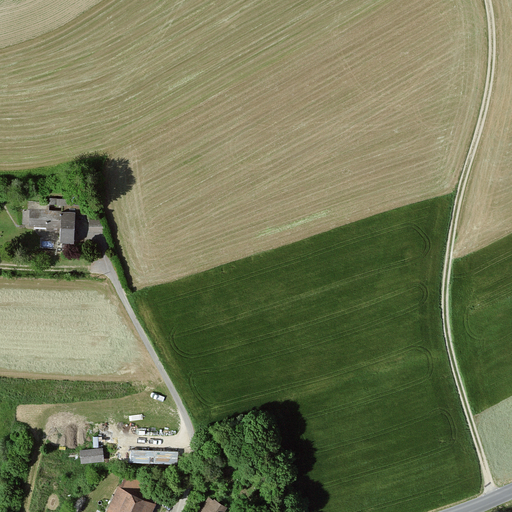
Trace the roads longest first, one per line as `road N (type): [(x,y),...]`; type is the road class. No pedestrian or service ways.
road 1 (track): [(487,0),(490,73),(453,225),(444,307),(495,497)]
road 2 (residential): [(180,511),(195,465),(190,429),(105,260)]
